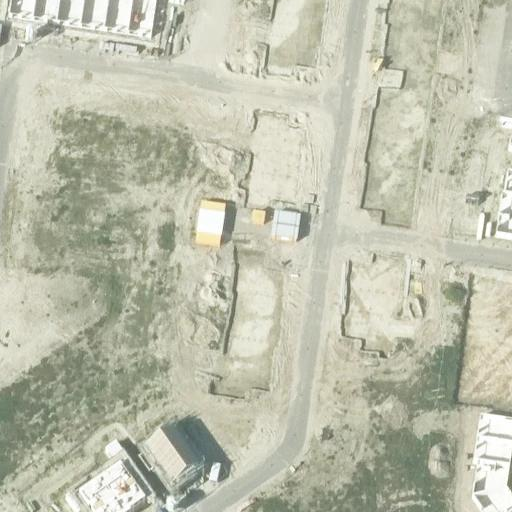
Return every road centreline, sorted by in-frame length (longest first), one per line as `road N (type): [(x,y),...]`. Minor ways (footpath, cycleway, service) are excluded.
road 1 (residential): [(0,140),(13,50),(343,99)]
road 2 (residential): [(204,511),(290,446),(324,229)]
road 3 (residential): [(324,229),(511,256)]
road 4 (residential): [(324,229),(343,99)]
